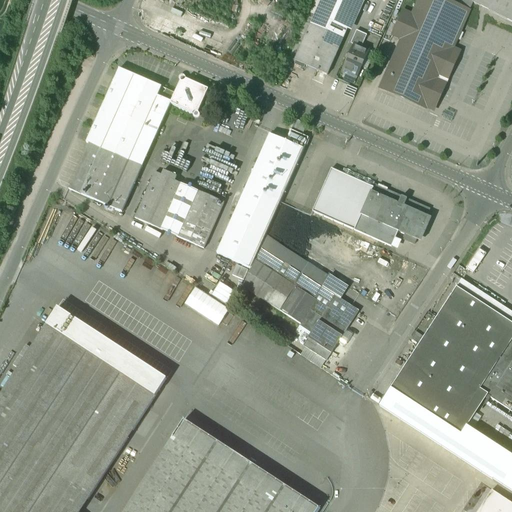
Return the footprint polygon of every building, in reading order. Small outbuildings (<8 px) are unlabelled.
[(314,0),(309,13),(315,16),(322,0),(314,0)] [(322,0),(315,16),(311,25),(343,39),(360,0),(322,0)] [(445,0),(418,0),(414,10),(460,30),(469,12),(469,11),(457,6),(448,1),(445,0)] [(472,3),(466,0),(460,0),(457,6),(469,11),(472,3)] [(511,0),(466,0),(472,3),(511,22),(511,0)] [(412,16),(402,12),(392,35),(401,40),(380,89),(425,109),(426,109),(433,112),(437,103),(460,53),(452,49),(460,30),(414,10),(412,16)] [(309,13),(289,59),(294,62),(311,24),(311,25),(315,16),(309,13)] [(311,25),(311,24),(294,62),(327,76),(343,39),(311,25)] [(366,36),(356,31),(350,44),(353,46),(354,44),(361,48),(366,36)] [(361,48),(354,44),(353,46),(341,74),(356,80),(361,68),(369,51),(361,48)] [(375,54),(369,51),(361,68),(367,71),(375,54)] [(119,70),(86,143),(89,144),(68,190),(122,213),(142,167),(128,161),(128,162),(100,150),(133,77),(119,70)] [(161,88),(133,76),(133,77),(100,150),(128,162),(128,161),(142,167),(170,105),(171,103),(157,97),(161,88)] [(208,90),(184,80),(184,78),(179,80),(180,81),(175,94),(161,88),(157,97),(171,103),(170,105),(193,115),(193,117),(198,115),(197,114),(208,90)] [(307,125),(295,120),(291,131),(302,136),(307,125)] [(40,151),(48,156),(61,131),(52,126),(40,151)] [(291,131),(290,131),(285,142),(295,147),(295,146),(303,150),(308,139),(302,136),(291,131)] [(269,135),(216,254),(242,266),(250,270),(265,236),(303,150),(295,146),(295,147),(285,142),(269,135)] [(373,188),(331,170),(312,212),(391,247),(398,232),(360,216),(373,188)] [(164,171),(161,176),(174,181),(176,177),(164,171)] [(161,176),(155,173),(134,219),(162,231),(175,202),(182,187),(182,185),(174,181),(161,176)] [(196,191),(182,185),(182,187),(185,189),(178,203),(175,202),(162,231),(176,237),(196,191)] [(429,210),(374,185),(373,188),(360,216),(398,232),(404,235),(402,240),(414,245),(429,210)] [(182,187),(175,202),(178,203),(185,189),(182,187)] [(224,203),(196,191),(176,237),(204,250),(224,203)] [(328,278),(265,237),(266,236),(265,236),(250,270),(242,287),(280,312),(296,288),(312,298),(314,295),(317,297),(320,297),(324,299),(328,292),(321,288),(328,278)] [(347,288),(330,276),(328,278),(321,288),(328,292),(340,300),(347,288)] [(230,307),(242,287),(224,277),(212,296),(230,307)] [(220,328),(232,310),(197,288),(186,307),(220,328)] [(312,298),(296,288),(280,312),(301,325),(304,320),(316,301),(312,298)] [(390,389),(452,430),(461,436),(467,427),(487,396),(478,391),(511,339),(511,324),(456,288),(390,389)] [(328,292),(324,299),(320,297),(317,297),(314,295),(312,298),(316,301),(304,320),(315,327),(318,322),(342,337),(358,312),(340,300),(328,292)] [(166,380),(57,309),(46,327),(154,398),(166,380)] [(304,320),(301,325),(295,334),(300,337),(300,345),(302,347),(315,327),(304,320)] [(342,337),(318,322),(315,327),(302,347),(307,350),(326,361),(342,337)] [(0,395),(0,511),(80,511),(155,398),(46,327),(45,327),(0,396),(0,395)] [(511,339),(478,391),(487,396),(511,412),(511,339)] [(326,361),(307,350),(303,356),(322,368),(326,361)] [(326,373),(319,383),(324,386),(331,376),(326,373)] [(511,456),(467,427),(461,436),(452,430),(390,389),(379,406),(511,493),(511,491),(511,456)] [(313,506),(183,421),(171,439),(172,439),(124,511),(317,511),(320,509),(313,505),(313,506)] [(511,511),(511,504),(491,491),(477,511),(511,511)]
